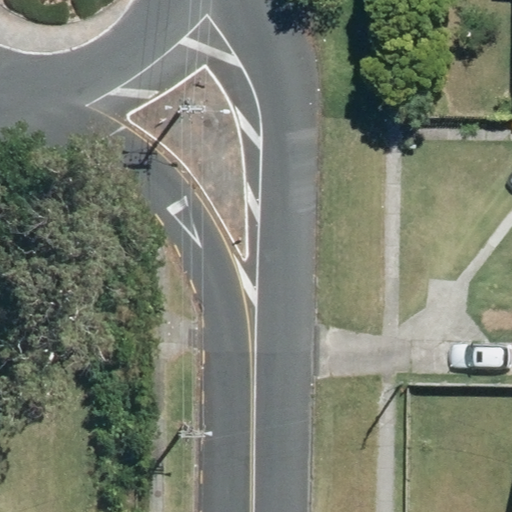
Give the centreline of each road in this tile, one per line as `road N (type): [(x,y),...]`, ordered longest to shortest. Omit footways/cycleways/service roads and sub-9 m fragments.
road 1 (secondary): [(218,0),(256,44),(270,91),(254,342)]
road 2 (secondary): [(254,342),(208,247),(138,141),(87,93)]
road 3 (secondary): [(254,342),(251,511)]
road 4 (secondary): [(189,0),(162,45),(128,74),(87,93)]
